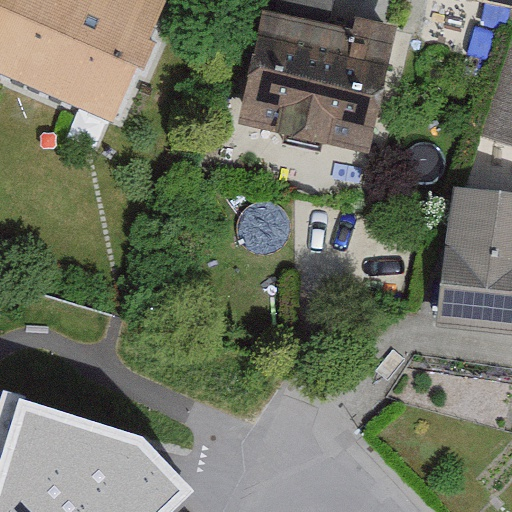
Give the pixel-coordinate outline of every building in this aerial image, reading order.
[(173,4),(162,0),(0,0),(0,80),(120,131),(173,4)] [(511,0),(438,0),(496,12),(511,12),(511,0)] [(357,37),(273,21),(251,132),(381,157),(404,36),(359,27),(357,37)] [(511,51),(481,140),(511,150),(511,51)] [(511,202),(459,196),(442,332),(511,340),(511,202)] [(0,511),(166,511),(189,490),(141,439),(20,402),(0,472),(0,511)]
